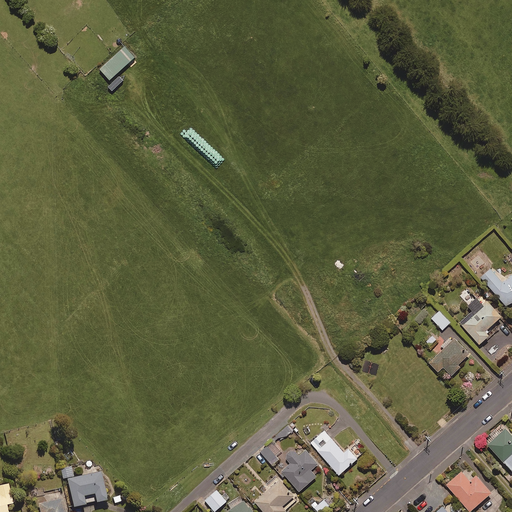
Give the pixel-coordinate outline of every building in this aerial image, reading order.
[(136,59),(125,48),(100,70),(110,82),(136,59)] [(511,278),(504,285),(492,271),(483,278),(509,308),(511,306),(511,278)] [(477,301),(469,308),(473,313),(461,324),(481,346),(490,338),(486,333),(502,319),(489,304),(484,309),(477,301)] [(451,324),(440,312),(432,319),(443,331),(451,324)] [(470,356),(454,341),(431,365),(439,374),(444,369),(453,378),(461,369),(459,367),(470,356)] [(345,454),(325,431),(311,444),(340,477),(358,461),(350,451),(345,454)] [(511,437),(506,431),(489,447),(511,472),(511,437)] [(280,461),(268,448),(262,453),(274,467),(280,461)] [(300,457),(294,451),(286,458),(292,465),(283,473),(300,493),(317,479),(311,472),(318,466),(306,452),(300,457)] [(72,468),(61,470),(63,482),(75,480),(72,468)] [(471,483),(462,473),(447,486),(469,511),(473,511),(493,496),(477,478),(471,483)] [(75,480),(67,481),(74,511),(86,509),(85,505),(96,502),(97,506),(108,504),(101,474),(75,480)] [(285,511),(298,501),(281,481),(255,504),(262,511),(285,511)] [(13,507),(9,486),(0,487),(0,511),(7,511),(6,508),(13,507)] [(217,511),(227,504),(217,491),(205,501),(214,511),(217,511)] [(67,511),(65,501),(39,506),(39,511),(67,511)] [(325,511),(330,508),(325,502),(318,507),(315,503),(312,506),(316,511),(325,511)] [(250,511),(245,503),(231,511),(250,511)]
